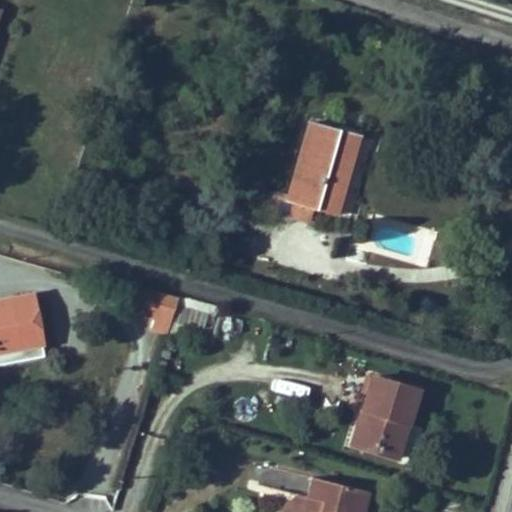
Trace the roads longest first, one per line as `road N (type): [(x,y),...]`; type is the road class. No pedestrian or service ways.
road 1 (residential): [(511,370),(490,373),(0,225)]
road 2 (residential): [(370,0),(511,46)]
